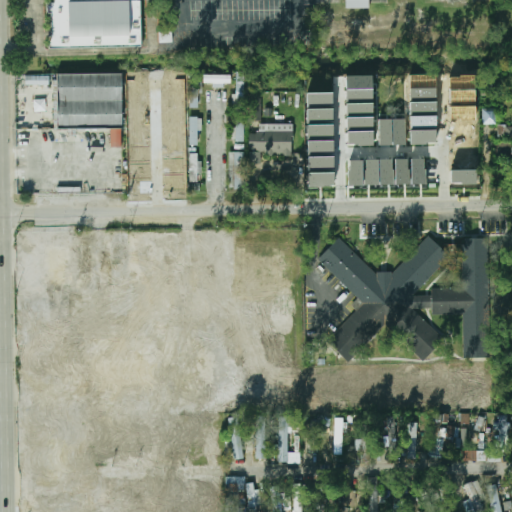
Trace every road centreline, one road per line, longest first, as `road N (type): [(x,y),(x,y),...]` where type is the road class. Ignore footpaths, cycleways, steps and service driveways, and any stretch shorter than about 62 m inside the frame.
road 1 (residential): [(511,204),(0,214)]
road 2 (primary): [(8,511),(3,289)]
